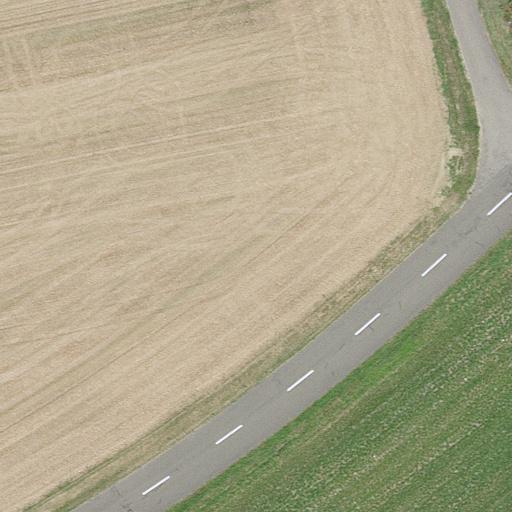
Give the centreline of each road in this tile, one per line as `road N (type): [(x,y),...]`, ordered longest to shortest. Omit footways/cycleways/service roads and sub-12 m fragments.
road 1 (unclassified): [(511,189),(232,436),(118,511)]
road 2 (track): [(511,131),(455,0)]
